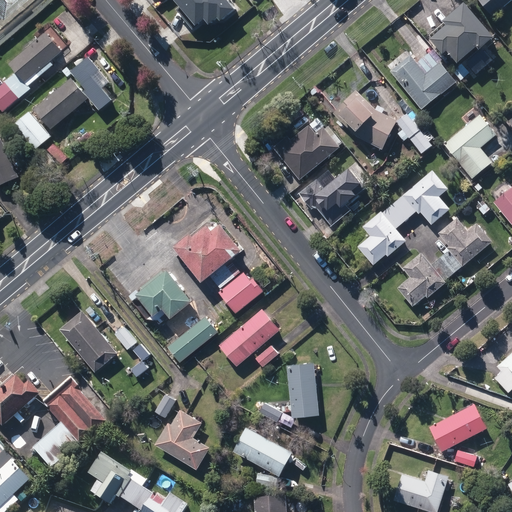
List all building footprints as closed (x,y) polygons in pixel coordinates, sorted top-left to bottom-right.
[(0,0),(0,20),(24,0),(0,0)] [(176,10),(193,29),(198,24),(197,24),(204,18),(209,23),(217,15),(220,19),(233,8),(225,0),(173,0),(180,7),(176,10)] [(478,0),(493,16),(511,0),(478,0)] [(447,50),(457,63),(476,46),(479,49),(494,36),(464,2),(443,20),(446,24),(430,38),(443,53),(447,50)] [(10,64),(26,83),(62,52),(46,33),(10,64)] [(390,71),(422,110),(456,83),(440,62),(426,74),(410,55),(390,71)] [(84,92),(100,110),(112,100),(102,89),(110,82),(89,58),(71,72),(86,90),(84,92)] [(35,110),(51,129),(89,99),(72,79),(35,110)] [(0,87),(0,108),(3,112),(19,99),(6,83),(0,87)] [(357,136),(382,150),(397,120),(376,109),(356,90),(334,114),(357,136)] [(14,126),(35,150),(51,137),(30,112),(14,126)] [(397,122),(422,154),(432,146),(407,114),(397,122)] [(445,145),(473,179),(492,163),(480,148),(496,135),(480,116),(445,145)] [(274,148),(299,180),(340,148),(324,127),(315,134),(309,126),(291,141),(288,137),(274,148)] [(76,142),(80,147),(92,139),(88,133),(76,142)] [(0,185),(19,177),(0,135),(0,185)] [(65,148),(72,150),(76,136),(69,135),(65,148)] [(55,142),(47,149),(62,168),(70,161),(55,142)] [(395,204),(408,219),(417,211),(419,213),(421,212),(432,225),(450,209),(439,197),(448,189),(433,171),(395,204)] [(345,172),(323,190),(315,181),(299,195),(311,210),(314,207),(330,226),(350,211),(344,205),(352,198),(348,194),(357,187),(345,172)] [(511,188),(494,203),(511,224),(511,188)] [(396,229),(408,219),(395,204),(383,214),(381,212),(363,227),(371,236),(358,247),(374,265),(386,254),(388,256),(406,241),(396,229)] [(449,251),(441,257),(455,273),(492,242),(477,223),(468,231),(457,218),(439,233),(450,246),(447,248),(449,251)] [(210,275),(220,288),(241,272),(230,259),(241,250),(220,223),(211,230),(207,224),(192,236),(190,233),(173,246),(201,282),(210,275)] [(455,273),(441,257),(432,265),(422,253),(403,268),(411,277),(398,288),(413,306),(426,296),(428,298),(446,283),(445,281),(455,273)] [(162,304),(170,314),(191,296),(166,265),(135,290),(153,311),(162,304)] [(260,267),(253,272),(265,288),(272,283),(260,267)] [(220,293),(237,313),(263,291),(253,279),(250,281),(244,273),(220,293)] [(220,346),(237,366),(280,330),(263,309),(220,346)] [(61,330),(96,372),(118,354),(83,311),(61,330)] [(207,317),(168,347),(180,362),(218,332),(207,317)] [(115,334),(128,350),(137,342),(125,327),(115,334)] [(132,349),(144,363),(149,359),(137,344),(132,349)] [(256,359),(263,367),(278,354),(271,346),(256,359)] [(495,379),(508,393),(511,388),(511,352),(497,366),(502,372),(495,379)] [(287,366),(292,418),(319,415),(314,363),(287,366)] [(168,377),(161,369),(156,373),(163,381),(168,377)] [(0,423),(3,427),(41,395),(30,383),(25,387),(17,377),(0,392),(0,423)] [(34,449),(51,470),(106,423),(77,389),(79,388),(71,379),(43,402),(62,424),(34,449)] [(156,412),(166,418),(176,401),(166,395),(156,412)] [(260,412),(278,422),(282,413),(265,403),(260,412)] [(430,428),(442,452),(487,428),(475,404),(430,428)] [(156,445),(197,470),(210,448),(194,438),(203,423),(181,410),(172,425),(169,423),(156,445)] [(234,451),(280,475),(292,452),(247,428),(234,451)] [(454,461),(474,467),(477,457),(458,450),(454,461)] [(96,497),(110,506),(116,497),(120,499),(132,480),(129,478),(132,473),(103,454),(89,475),(104,485),(96,497)] [(0,508),(30,481),(12,461),(0,472),(0,508)] [(394,499),(434,511),(437,511),(449,477),(429,471),(425,481),(402,474),(394,499)] [(256,484),(276,488),(278,477),(258,474),(256,484)] [(170,495),(165,503),(133,482),(122,499),(142,511),(184,511),(188,507),(170,495)] [(17,498),(22,503),(27,498),(23,493),(17,498)] [(255,500),(255,511),(286,511),(286,498),(255,500)]
